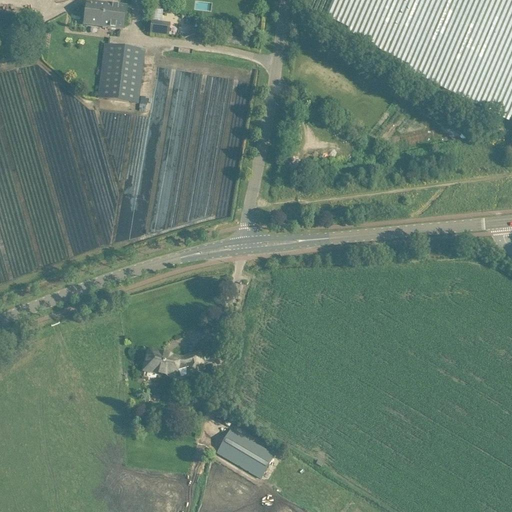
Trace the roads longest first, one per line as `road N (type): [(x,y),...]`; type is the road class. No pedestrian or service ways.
road 1 (tertiary): [(245,244),(504,223)]
road 2 (tertiary): [(0,321),(128,273),(245,244)]
road 3 (unclassified): [(248,229),(280,0)]
